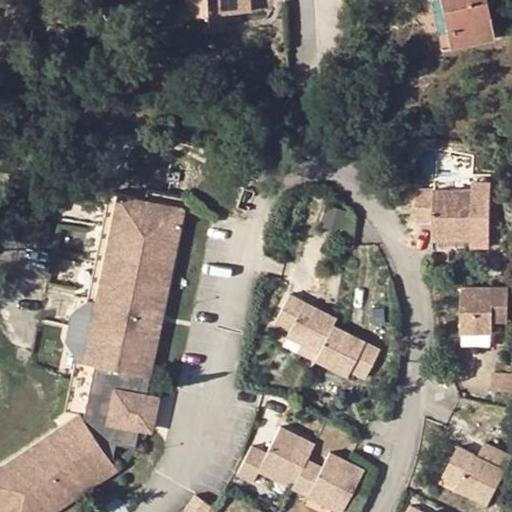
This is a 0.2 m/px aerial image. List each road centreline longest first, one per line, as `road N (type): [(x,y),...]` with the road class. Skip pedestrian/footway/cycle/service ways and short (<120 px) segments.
road 1 (residential): [(378,511),(409,429),(419,316),(410,275),(372,199),(342,173),(313,168),(278,182),(265,200),(207,434),(158,511)]
road 2 (track): [(2,197),(20,168),(65,144),(105,136),(183,146),(271,191)]
